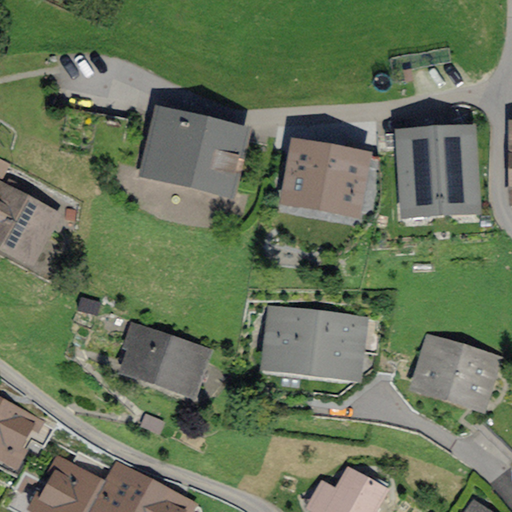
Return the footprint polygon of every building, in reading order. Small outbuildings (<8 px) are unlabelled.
[(229,190),(241,139),(161,119),(148,170),(229,190)] [(468,139),(379,144),(382,192),(407,190),(409,210),(472,206),(468,139)] [(0,156),(0,176),(5,178),(12,162),(0,156)] [(360,169),(298,157),(291,196),(352,208),(360,169)] [(27,193),(9,183),(4,192),(1,190),(0,191),(0,239),(30,256),(51,217),(23,202),(27,193)] [(350,372),(356,327),(278,318),(273,363),(350,372)] [(130,347),(136,349),(130,368),(198,392),(205,370),(199,368),(203,356),(135,332),(130,347)] [(489,363),(435,347),(422,386),(478,403),(489,363)] [(30,423),(0,406),(0,452),(12,458),(30,423)] [(110,497),(61,471),(42,507),(51,511),(121,511),(125,506),(110,497)] [(314,507),(323,511),(370,511),(383,490),(352,473),(339,495),(326,488),(314,507)] [(181,511),(182,510),(121,477),(110,497),(125,506),(121,511),(181,511)]
